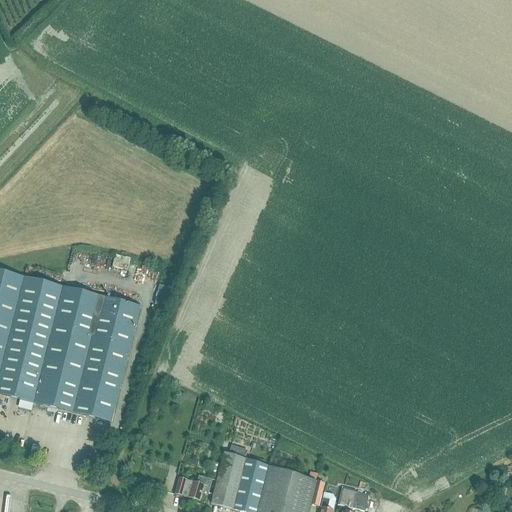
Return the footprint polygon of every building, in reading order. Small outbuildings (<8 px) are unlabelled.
[(113,263),(124,266),(128,254),(117,251),(113,263)] [(0,395),(111,423),(131,345),(53,325),(62,287),(0,271),(0,395)] [(167,288),(159,286),(155,305),(163,307),(167,288)] [(140,307),(62,287),(53,325),(131,345),(140,307)] [(231,446),(228,456),(245,460),(248,451),(231,446)] [(224,454),(211,505),(239,511),(308,511),(310,505),(316,482),(245,460),(228,456),(224,454)] [(330,466),(326,473),(336,478),(339,471),(330,466)] [(180,478),(175,495),(200,502),(203,493),(209,494),(212,481),(199,477),(197,484),(193,483),(180,478)] [(319,507),(324,485),(316,482),(310,505),(319,507)] [(342,489),(338,506),(344,507),(342,511),(351,511),(352,509),(364,511),(368,495),(342,489)] [(333,511),(327,510),(330,500),(323,499),(319,511),(333,511)]
